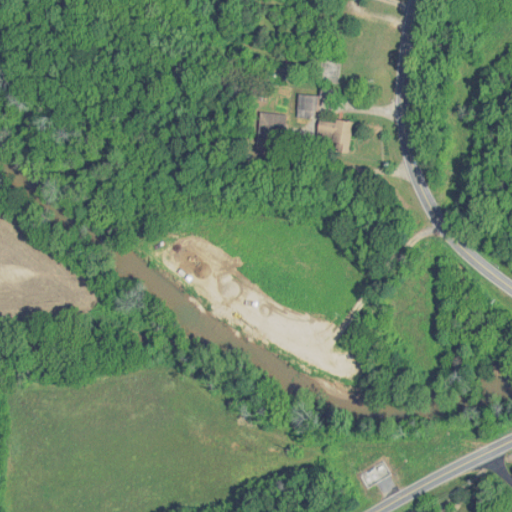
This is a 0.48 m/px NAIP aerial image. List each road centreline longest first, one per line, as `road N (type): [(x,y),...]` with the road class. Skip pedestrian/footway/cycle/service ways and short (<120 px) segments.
road 1 (residential): [(511,286),(465,250),(416,173),(404,102),(416,0)]
road 2 (residential): [(378,511),(511,442)]
